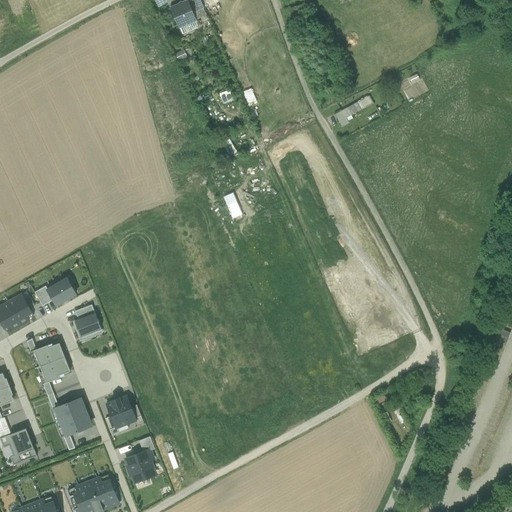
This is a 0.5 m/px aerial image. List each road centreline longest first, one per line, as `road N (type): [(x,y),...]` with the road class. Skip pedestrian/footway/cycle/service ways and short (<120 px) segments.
road 1 (track): [(149,511),(441,356)]
road 2 (track): [(441,356),(320,114)]
road 3 (residential): [(0,347),(48,319),(61,323),(133,511)]
road 4 (track): [(386,511),(438,390),(441,356)]
road 5 (residential): [(0,63),(113,0)]
road 6 (track): [(273,0),(320,114)]
road 7 (track): [(320,114),(215,173)]
